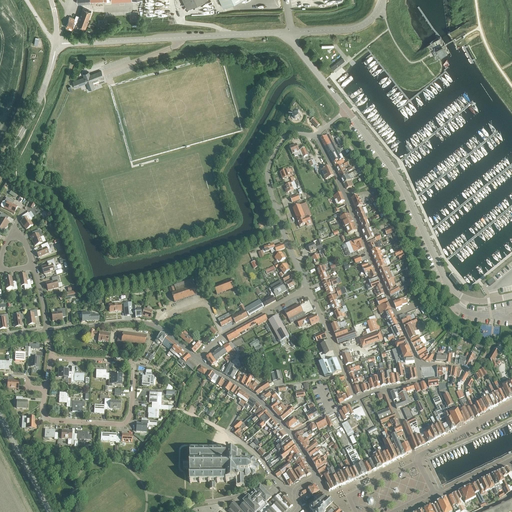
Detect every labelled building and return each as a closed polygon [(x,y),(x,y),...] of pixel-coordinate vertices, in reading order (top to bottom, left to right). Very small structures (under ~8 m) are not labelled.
[(241,0),(220,0),(224,8),(241,0)] [(76,19),(75,24),(77,25),(76,25),(85,28),(89,19),(88,19),(91,11),(83,8),(78,20),(76,19)] [(75,24),(76,19),(69,16),(66,27),(72,29),(72,27),(73,28),(75,24)] [(442,54),(445,52),(443,49),(440,51),(439,50),(434,53),(435,55),(437,58),(442,55),(442,54)] [(338,62),(332,67),(335,71),(340,67),(342,66),(345,63),(346,62),(343,58),(338,62),(338,61),(337,62),(338,62)] [(92,81),(103,77),(101,71),(90,75),(89,72),(83,74),(84,77),(72,82),(74,87),(86,83),(89,90),(94,88),(92,81)] [(310,121),(316,128),(320,125),(314,118),(310,121)] [(324,137),(320,139),(325,147),(329,155),(335,152),(337,151),(328,135),(325,137),(324,137)] [(305,149),(299,151),(297,145),(290,148),(293,155),(294,154),(295,157),(301,155),(302,157),(303,156),(304,158),(308,157),(305,149)] [(335,152),(329,155),(331,159),(333,163),(339,160),(342,159),(343,158),(341,154),(339,155),(337,151),(335,152)] [(335,167),(344,163),(342,159),(339,160),(333,163),(335,167)] [(339,174),(345,170),(344,168),(349,165),(347,162),(344,163),(335,167),(339,174)] [(321,170),(326,180),(333,176),(328,167),(321,170)] [(289,176),(288,176),(288,175),(289,174),(288,170),(280,173),(282,180),(289,177),(290,177),(289,176)] [(345,170),(339,174),(341,179),(348,175),(345,170)] [(354,179),(353,176),(357,173),(355,171),(348,175),(341,179),(344,184),(354,179)] [(351,181),(344,184),(347,189),(353,186),(351,181)] [(294,182),(285,186),(288,193),(297,189),(294,182)] [(333,196),(337,205),(345,201),(341,193),(333,196)] [(359,196),(351,199),(355,209),(355,210),(363,206),(359,196)] [(4,209),(14,214),(17,207),(12,205),(14,202),(6,198),(4,202),(2,203),(1,206),(1,208),(4,209)] [(305,219),(311,217),(306,204),(300,206),(299,203),(293,205),(294,208),(293,209),(298,222),(305,219)] [(365,208),(356,211),(358,217),(365,214),(368,213),(365,208)] [(6,226),(7,226),(9,223),(6,221),(8,218),(1,213),(0,215),(0,230),(3,232),(6,226)] [(26,230),(33,226),(30,221),(32,219),(28,213),(21,218),(22,220),(20,222),(22,225),(23,225),(26,230)] [(346,228),(355,225),(352,219),(350,214),(341,218),(340,219),(344,229),(346,228)] [(361,223),(367,220),(365,214),(358,217),(361,223)] [(305,219),(298,222),(300,227),(306,224),(307,226),(312,224),(309,218),(311,217),(305,219)] [(367,220),(361,223),(363,229),(370,226),(367,220)] [(355,225),(346,228),(348,234),(357,231),(355,225)] [(367,242),(374,239),(370,228),(362,232),(366,242),(367,242)] [(385,232),(388,236),(395,232),(392,228),(385,232)] [(35,247),(42,243),(40,238),(42,237),(39,230),(32,233),(33,236),(30,237),(32,241),(35,247)] [(367,242),(368,245),(381,239),(379,235),(375,237),(375,238),(374,239),(367,242)] [(345,244),(350,254),(357,252),(365,249),(360,238),(345,244)] [(319,252),(324,250),(320,240),(317,241),(318,245),(315,247),(314,244),(308,246),(310,252),(318,249),(319,252)] [(36,252),(38,258),(48,254),(47,251),(50,250),(47,243),(41,246),(42,249),(36,252)] [(371,252),(379,249),(377,243),(368,246),(371,252)] [(283,244),(275,248),(273,244),(264,248),(264,249),(262,250),(263,251),(258,253),(260,259),(265,257),(263,253),(270,251),(271,254),(285,249),(283,244)] [(324,250),(319,252),(322,261),(328,259),(324,250)] [(275,258),(274,259),(276,262),(277,264),(279,263),(280,262),(280,263),(286,259),(281,253),(275,258)] [(312,258),(315,265),(321,263),(318,256),(312,258)] [(385,261),(377,265),(379,269),(387,266),(385,262),(389,261),(388,258),(384,260),(385,261)] [(41,267),(44,275),(54,271),(57,270),(57,269),(57,267),(55,267),(53,260),(47,262),(48,265),(41,267)] [(280,269),(284,274),(290,270),(288,268),(289,267),(287,264),(280,269)] [(319,275),(325,273),(324,270),(326,269),(325,266),(317,269),(319,275)] [(366,275),(374,271),(372,266),(369,267),(363,269),(366,275)] [(366,275),(364,275),(365,278),(369,277),(370,280),(377,277),(374,271),(366,275)] [(384,282),(392,278),(390,272),(381,275),(384,282)] [(325,273),(319,275),(322,282),(330,278),(328,275),(327,276),(325,273)] [(30,280),(26,281),(25,274),(19,276),(21,286),(24,286),(24,290),(31,288),(30,280)] [(449,277),(459,290),(463,287),(453,274),(449,277)] [(16,282),(12,282),(11,277),(4,278),(6,289),(11,288),(12,291),(17,290),(16,282)] [(46,284),(48,291),(58,288),(57,284),(60,283),(58,277),(51,279),(52,282),(46,284)] [(387,288),(395,284),(392,278),(384,282),(387,288)] [(172,294),(175,303),(198,295),(194,283),(193,279),(174,285),(177,293),(172,294)] [(234,280),(231,281),(231,279),(214,286),(217,295),(237,288),(234,280)] [(331,280),(323,284),(325,290),(331,287),(330,285),(332,284),(333,286),(337,284),(335,279),(331,280)] [(289,289),(295,286),(291,280),(285,284),(286,285),(287,284),(289,289)] [(270,287),(272,290),(275,296),(286,291),(283,284),(281,281),(275,285),(270,287)] [(379,281),(370,284),(372,289),(380,286),(379,281)] [(395,284),(387,288),(389,293),(398,288),(397,289),(395,284)] [(374,289),(377,297),(384,294),(381,286),(374,289)] [(331,287),(325,290),(328,296),(336,293),(334,289),(332,290),(331,287)] [(398,288),(389,293),(390,297),(398,293),(406,289),(406,288),(404,288),(401,289),(400,290),(398,288)] [(274,297),(270,289),(267,291),(269,294),(268,297),(264,299),(261,300),(265,307),(268,306),(276,301),(273,297),(274,296),(274,297)] [(280,300),(289,295),(287,291),(278,296),(280,300)] [(331,304),(337,302),(336,299),(338,298),(336,295),(329,298),(331,304)] [(302,299),(304,305),(312,302),(309,296),(302,299)] [(380,306),(388,302),(385,296),(377,299),(380,306)] [(393,303),(396,309),(402,307),(402,306),(407,304),(405,298),(393,303)] [(220,302),(222,307),(230,304),(228,299),(220,302)] [(245,309),(247,313),(249,317),(264,308),(260,300),(245,309)] [(337,302),(331,304),(334,310),(341,307),(340,304),(338,304),(337,302)] [(388,302),(380,306),(378,307),(381,315),(391,310),(388,302)] [(109,305),(109,313),(121,312),(121,304),(109,305)] [(124,304),(125,316),(132,316),(131,304),(124,304)] [(245,309),(243,305),(240,307),(242,311),(232,317),(236,324),(248,317),(246,313),(247,313),(245,309)] [(288,318),(291,324),(305,316),(299,305),(285,312),(285,313),(281,315),(284,320),(288,318)] [(136,307),(132,307),(133,313),(135,313),(135,318),(140,317),(141,317),(141,310),(141,309),(136,310),(136,307)] [(143,310),(141,317),(145,318),(146,318),(150,319),(152,312),(149,311),(150,308),(147,307),(146,310),(143,310)] [(340,311),(335,313),(338,320),(343,318),(342,318),(345,317),(343,313),(347,312),(345,307),(342,308),(343,310),(340,311)] [(58,322),(62,321),(62,318),(66,318),(65,309),(57,310),(57,313),(51,313),(52,322),(58,321),(58,322)] [(26,315),(28,326),(35,324),(34,318),(37,317),(36,310),(30,311),(30,314),(26,315)] [(389,328),(398,325),(392,311),(385,314),(386,317),(384,318),(386,321),(389,319),(391,323),(387,324),(389,328)] [(13,317),(15,328),(21,327),(20,320),(24,319),(22,312),(16,313),(16,316),(13,317)] [(81,315),(79,315),(79,319),(82,319),(82,322),(99,321),(98,315),(94,315),(94,313),(89,313),(81,314),(81,315)] [(258,324),(257,324),(258,326),(268,320),(265,314),(255,320),(258,324)] [(403,324),(412,320),(410,317),(410,316),(409,314),(405,316),(404,315),(399,317),(401,321),(403,324)] [(0,318),(0,329),(6,329),(5,322),(9,322),(8,315),(1,316),(1,318),(0,318)] [(219,320),(222,327),(233,321),(230,315),(219,320)] [(269,321),(281,342),(289,337),(278,316),(269,321)] [(311,326),(320,322),(317,316),(307,320),(306,317),(296,321),(299,327),(310,323),(311,326)] [(255,320),(255,319),(246,325),(248,329),(257,324),(258,324),(255,320)] [(359,341),(362,348),(383,341),(379,330),(380,329),(377,319),(367,323),(369,330),(366,331),(367,334),(362,336),(363,339),(359,341)] [(406,330),(416,325),(418,324),(416,319),(404,326),(406,330)] [(344,327),(341,328),(339,323),(331,326),(338,344),(357,337),(355,331),(348,334),(347,330),(345,330),(344,327)] [(245,331),(248,329),(246,325),(236,330),(239,335),(241,333),(242,335),(246,333),(245,331)] [(412,343),(420,339),(419,337),(421,335),(419,331),(416,325),(406,330),(412,343)] [(389,342),(403,336),(398,326),(391,329),(393,335),(387,338),(386,336),(385,337),(383,338),(385,343),(389,342)] [(98,342),(108,343),(109,334),(100,333),(100,332),(95,332),(95,330),(89,330),(88,338),(93,339),(94,337),(99,337),(98,342)] [(240,336),(239,335),(236,330),(226,336),(229,342),(240,336)] [(117,342),(145,346),(147,336),(119,332),(117,342)] [(181,338),(190,345),(194,341),(187,335),(188,334),(185,332),(181,338)] [(316,340),(317,342),(327,338),(325,333),(313,338),(314,341),(316,340)] [(162,344),(166,337),(162,334),(156,342),(161,346),(162,344)] [(174,358),(182,349),(177,345),(166,337),(162,344),(171,351),(170,352),(169,354),(174,358)] [(420,339),(412,343),(414,348),(423,343),(423,345),(427,343),(423,337),(420,339)] [(395,345),(406,341),(404,338),(395,341),(395,340),(392,341),(393,346),(395,345)] [(414,348),(416,352),(425,347),(428,345),(429,344),(432,346),(436,342),(433,340),(428,343),(427,343),(423,345),(423,343),(414,348)] [(397,365),(401,364),(415,363),(414,360),(408,345),(406,341),(395,345),(397,349),(395,350),(393,350),(396,361),(397,365)] [(323,357),(324,361),(334,356),(333,353),(333,352),(329,342),(321,346),(326,355),(323,357)] [(28,351),(28,357),(31,357),(30,367),(38,368),(39,358),(31,357),(32,350),(39,350),(39,344),(38,343),(36,343),(36,345),(30,344),(29,344),(28,351)] [(190,349),(194,353),(201,347),(196,343),(190,349)] [(212,355),(216,361),(232,350),(236,356),(239,354),(231,343),(228,345),(227,344),(212,355)] [(15,352),(15,360),(25,361),(25,357),(28,357),(28,351),(29,344),(25,344),(25,345),(25,347),(25,351),(25,353),(15,352)] [(419,356),(427,351),(425,347),(416,352),(419,356)] [(421,360),(429,355),(428,353),(431,350),(429,348),(427,351),(419,356),(421,360)] [(182,359),(187,354),(182,349),(174,358),(178,362),(177,364),(178,364),(182,359)] [(489,357),(492,363),(499,353),(494,349),(489,357)] [(431,355),(430,356),(425,362),(430,363),(435,356),(436,352),(434,351),(431,355)] [(447,362),(447,363),(450,364),(455,364),(456,360),(451,360),(452,351),(448,351),(448,353),(447,362)] [(447,362),(448,353),(446,353),(446,355),(437,355),(437,361),(447,362)] [(455,364),(459,365),(464,366),(470,355),(467,353),(465,358),(460,356),(456,356),(456,360),(455,364)] [(186,365),(192,358),(187,354),(182,359),(178,364),(184,369),(186,366),(186,365)] [(470,355),(464,366),(464,367),(469,368),(475,356),(470,354),(470,355)] [(217,363),(216,361),(212,355),(211,355),(206,359),(211,367),(217,363)] [(186,365),(194,372),(200,366),(192,358),(186,365)] [(333,376),(342,372),(337,359),(328,363),(328,362),(319,363),(325,378),(333,376)] [(9,366),(12,366),(12,360),(9,360),(9,362),(0,361),(0,369),(8,370),(9,366)] [(229,364),(223,373),(228,376),(233,379),(239,369),(234,366),(234,367),(229,364)] [(349,375),(356,372),(360,371),(358,365),(352,368),(351,366),(346,367),(349,375)] [(200,366),(196,373),(201,376),(204,377),(208,370),(200,366)] [(408,366),(406,366),(406,369),(408,368),(410,380),(414,379),(412,367),(408,367),(408,366)] [(71,379),(71,373),(68,373),(68,370),(58,369),(58,377),(68,378),(68,385),(71,385),(71,379)] [(108,381),(109,374),(106,374),(106,371),(96,371),(96,379),(106,379),(106,380),(108,381)] [(217,380),(219,377),(210,371),(206,377),(209,379),(209,380),(211,382),(213,380),(218,383),(219,381),(217,380)] [(279,372),(271,374),(273,382),(276,381),(280,380),(279,372)] [(71,379),(71,383),(74,383),(74,382),(84,382),(84,374),(74,374),(74,373),(71,373),(71,379)] [(154,377),(151,377),(151,374),(146,373),(145,373),(145,376),(142,376),(141,386),(149,387),(150,386),(153,386),(154,377)] [(458,384),(457,386),(458,386),(458,387),(457,391),(460,390),(460,387),(459,387),(460,385),(462,386),(463,383),(468,375),(465,373),(460,381),(459,384),(458,384)] [(109,374),(108,381),(109,381),(108,387),(111,387),(112,383),(121,384),(122,376),(112,375),(112,374),(109,374)] [(244,386),(249,376),(249,375),(248,377),(243,374),(239,383),(244,386)] [(248,388),(255,377),(252,375),(251,377),(249,376),(244,386),(248,388)] [(223,389),(227,382),(219,377),(217,380),(219,381),(218,383),(217,385),(223,389)] [(248,388),(254,392),(256,389),(257,387),(258,385),(253,382),(256,378),(255,377),(248,388)] [(353,385),(358,384),(360,383),(361,385),(363,384),(361,377),(358,378),(351,380),(353,385)] [(378,377),(372,378),(373,381),(375,389),(381,387),(380,383),(379,383),(378,377)] [(17,391),(21,391),(21,385),(18,384),(18,382),(13,381),(14,378),(7,378),(6,381),(8,381),(7,389),(18,390),(17,391)] [(439,386),(438,381),(438,379),(433,380),(429,380),(430,388),(439,386)] [(511,398),(511,381),(507,384),(508,384),(503,387),(506,393),(509,400),(511,398)] [(229,393),(234,386),(227,382),(223,389),(229,393)] [(496,382),(494,383),(498,390),(499,391),(497,392),(503,403),(506,401),(502,393),(500,389),(496,382)] [(267,383),(260,387),(263,391),(269,387),(267,383)] [(346,383),(341,384),(343,389),(344,390),(345,393),(348,400),(351,398),(353,398),(352,396),(350,391),(348,388),(346,383)] [(256,389),(254,392),(258,395),(263,391),(260,387),(258,385),(257,387),(256,389)] [(499,405),(503,403),(497,392),(495,393),(494,392),(491,385),(489,386),(490,387),(494,395),(499,405)] [(237,397),(242,391),(237,389),(234,386),(229,393),(228,395),(235,400),(237,397)] [(486,389),(483,390),(485,393),(493,409),(496,407),(497,407),(499,405),(494,395),(490,387),(489,386),(489,387),(487,388),(491,395),(489,396),(486,389)] [(503,387),(500,389),(502,393),(506,401),(509,400),(506,393),(503,387)] [(398,395),(401,394),(400,390),(398,390),(391,393),(394,401),(397,400),(397,402),(399,402),(399,403),(400,403),(398,395)] [(244,408),(245,407),(251,398),(242,391),(237,397),(235,400),(237,397),(240,399),(237,403),(244,408)] [(265,402),(271,397),(272,396),(268,392),(267,393),(261,397),(265,402)] [(69,408),(70,398),(67,398),(67,394),(59,393),(59,403),(67,404),(67,408),(69,408)] [(157,406),(161,406),(161,398),(157,397),(158,393),(149,393),(149,403),(152,403),(152,406),(157,406)] [(411,404),(407,393),(406,393),(403,394),(401,394),(398,395),(400,400),(402,399),(403,402),(400,403),(399,403),(395,405),(397,409),(411,404)] [(488,411),(493,409),(485,393),(480,396),(483,400),(488,411)] [(274,411),(283,404),(275,394),(272,396),(271,397),(273,399),(272,399),(271,400),(271,402),(272,403),(272,404),(269,407),(274,411)] [(464,424),(460,414),(455,405),(454,406),(455,407),(454,408),(453,405),(448,394),(443,396),(446,402),(444,403),(447,408),(449,412),(457,428),(464,424)] [(16,408),(26,409),(27,401),(22,401),(22,398),(16,397),(16,401),(17,401),(16,408)] [(247,404),(245,407),(247,409),(249,406),(253,409),(254,408),(258,403),(251,398),(247,404)] [(107,410),(108,400),(104,400),(104,406),(94,405),(94,414),(104,414),(104,410),(107,410)] [(108,400),(107,410),(110,411),(110,409),(120,410),(120,402),(111,401),(111,400),(108,400)] [(471,420),(464,405),(463,403),(462,400),(460,401),(463,407),(464,408),(461,410),(467,422),(471,420)] [(481,415),(476,406),(473,407),(472,404),(470,400),(469,401),(470,404),(476,417),(481,415)] [(484,413),(488,411),(483,400),(479,403),(484,413)] [(70,402),(69,408),(72,408),(72,412),(82,413),(82,407),(84,408),(84,403),(70,402)] [(256,410),(253,412),(254,413),(255,413),(256,413),(262,407),(258,403),(254,408),(256,410)] [(481,415),(484,413),(479,403),(475,405),(476,406),(481,415)] [(280,418),(292,408),(290,406),(289,407),(287,406),(285,407),(283,404),(274,411),(280,418)] [(314,404),(308,407),(311,412),(315,419),(320,416),(319,415),(316,410),(316,409),(314,405),(314,404)] [(452,431),(457,428),(449,412),(447,408),(440,411),(437,404),(436,405),(438,410),(437,411),(437,412),(436,412),(440,420),(446,418),(447,419),(446,419),(448,422),(452,431)] [(464,405),(471,420),(474,419),(473,418),(474,417),(470,407),(468,408),(466,404),(464,405)] [(173,407),(161,406),(157,406),(152,406),(151,409),(149,409),(148,419),(156,419),(157,410),(170,411),(173,407)] [(355,415),(353,412),(350,406),(342,410),(342,411),(340,412),(344,420),(347,419),(345,417),(348,415),(351,420),(348,422),(342,425),(347,435),(353,432),(352,430),(359,426),(357,422),(354,415),(355,415)] [(258,417),(265,410),(262,407),(256,413),(255,413),(254,413),(255,414),(258,417)] [(292,408),(280,418),(283,421),(295,412),(293,409),(292,408)] [(354,415),(357,422),(366,418),(362,408),(353,412),(355,415),(354,415)] [(380,421),(395,414),(392,408),(388,409),(377,414),(380,421)] [(262,418),(268,413),(265,410),(258,417),(253,421),(254,422),(258,418),(260,420),(261,419),(262,418)] [(436,411),(434,413),(436,418),(439,424),(437,425),(442,436),(446,434),(442,427),(441,424),(442,423),(440,420),(436,412),(436,411)] [(310,421),(315,419),(311,412),(308,413),(306,414),(310,421)] [(271,420),(273,419),(268,413),(262,418),(261,419),(263,421),(259,425),(262,428),(267,424),(271,421),(272,420),(271,420)] [(395,414),(380,421),(381,425),(396,418),(395,414)] [(329,418),(333,425),(335,430),(338,428),(332,416),(329,418)] [(22,417),(22,425),(26,425),(26,429),(36,429),(36,421),(32,421),(32,418),(25,417),(22,417)] [(442,436),(437,425),(433,417),(431,418),(435,426),(433,427),(439,438),(442,436)] [(286,424),(290,430),(294,431),(302,426),(302,424),(299,420),(297,422),(293,418),(286,424)] [(267,424),(273,430),(278,425),(273,419),(271,420),(272,420),(271,421),(267,424)] [(315,423),(319,430),(328,426),(325,419),(315,423)] [(395,425),(399,423),(397,419),(390,422),(392,427),(393,427),(393,426),(395,425)] [(157,422),(148,422),(141,421),(141,424),(137,424),(136,432),(146,433),(147,426),(156,426),(157,422)] [(233,427),(236,430),(242,424),(239,421),(233,427)] [(446,434),(452,431),(448,422),(443,425),(444,426),(442,427),(446,434)] [(396,435),(401,432),(403,432),(399,423),(395,425),(396,429),(394,430),(396,435)] [(275,436),(282,429),(279,426),(273,432),(272,432),(275,436)] [(428,433),(427,433),(424,434),(422,435),(418,427),(415,428),(422,447),(429,444),(433,442),(428,433)] [(439,438),(433,427),(427,430),(427,429),(425,430),(427,433),(428,433),(433,442),(434,441),(439,438)] [(415,450),(422,447),(415,428),(412,430),(412,431),(408,433),(415,450)] [(282,429),(275,436),(279,440),(276,443),(277,444),(288,436),(283,430),(282,429)] [(54,440),(57,440),(58,434),(55,434),(55,431),(45,430),(45,438),(54,439),(54,440)] [(74,441),(74,435),(72,435),(72,432),(62,431),(61,439),(71,440),(71,445),(74,445),(74,441)] [(298,440),(305,435),(302,431),(295,435),(298,440)] [(74,435),(74,441),(77,441),(77,440),(91,441),(91,436),(87,435),(87,433),(78,432),(77,435),(74,435)] [(398,459),(390,443),(388,439),(385,433),(382,434),(385,440),(383,441),(387,449),(393,462),(398,459)] [(119,444),(119,438),(116,437),(116,435),(101,434),(100,442),(116,443),(115,444),(119,444)] [(144,442),(135,434),(133,435),(143,443),(144,442)] [(305,435),(298,440),(300,444),(309,437),(311,435),(310,434),(308,435),(307,434),(305,435)] [(309,437),(300,444),(303,447),(309,443),(307,441),(313,437),(314,436),(313,434),(311,435),(309,437)] [(119,438),(119,444),(122,444),(122,443),(132,444),(132,435),(122,435),(122,438),(119,438)] [(405,456),(400,444),(397,438),(396,435),(392,437),(396,445),(401,458),(405,456)] [(289,438),(276,448),(279,452),(282,449),(292,442),(289,438)] [(306,451),(317,442),(318,441),(316,439),(310,444),(309,443),(303,447),(306,451)] [(282,449),(279,452),(282,456),(295,446),(292,442),(282,449)] [(317,442),(306,451),(308,454),(320,446),(317,442)] [(401,458),(396,445),(393,446),(392,442),(390,443),(398,459),(401,458)] [(400,444),(405,456),(412,452),(408,444),(405,445),(404,443),(400,444)] [(311,458),(324,449),(324,448),(327,446),(326,444),(323,446),(322,444),(320,446),(308,454),(311,458)] [(283,460),(290,454),(297,449),(295,446),(282,456),(281,457),(283,460)] [(390,463),(385,453),(383,454),(380,448),(378,449),(379,452),(386,465),(390,463)] [(258,452),(263,457),(266,454),(261,449),(258,452)] [(292,461),(300,454),(297,449),(290,454),(291,456),(288,459),(289,460),(287,462),(288,463),(291,462),(291,461),(292,462),(292,461)] [(327,456),(329,456),(324,449),(311,458),(313,461),(312,461),(313,463),(325,456),(325,457),(327,456)] [(390,463),(393,462),(387,449),(384,450),(385,453),(390,463)] [(200,451),(192,451),(192,450),(191,450),(191,451),(190,451),(190,452),(191,452),(191,460),(190,460),(190,461),(191,461),(191,464),(188,464),(188,463),(188,464),(185,464),(185,463),(184,463),(184,470),(185,470),(187,470),(188,470),(189,470),(189,472),(191,472),(191,473),(190,473),(190,474),(191,474),(191,481),(190,481),(190,482),(191,482),(191,483),(192,483),(192,482),(200,482),(200,483),(201,483),(201,482),(209,482),(209,484),(210,484),(210,482),(211,482),(211,486),(210,486),(211,486),(211,490),(210,490),(216,490),(215,490),(215,486),(216,486),(215,486),(215,482),(217,482),(217,483),(218,483),(218,482),(226,482),(226,483),(227,483),(227,482),(236,482),(236,487),(235,487),(236,487),(236,489),(237,489),(238,488),(239,488),(239,487),(244,487),(244,488),(245,488),(245,487),(245,479),(247,479),(248,477),(248,476),(252,476),(252,477),(254,477),(256,475),(256,474),(255,473),(257,470),(258,470),(259,469),(259,466),(258,465),(257,465),(256,462),(256,460),(254,458),(253,458),(252,459),(249,458),(249,457),(248,456),(245,455),(245,456),(242,456),(242,453),(238,452),(238,451),(238,452),(229,451),(229,450),(228,450),(228,451),(219,451),(219,450),(218,450),(218,451),(210,451),(210,450),(209,450),(209,451),(201,451),(201,450),(200,450),(200,451)] [(368,474),(361,461),(355,450),(353,451),(355,455),(349,457),(354,466),(360,478),(368,474)] [(383,467),(386,465),(379,452),(376,453),(377,456),(383,467)] [(296,463),(302,457),(300,454),(292,461),(292,462),(291,461),(291,462),(292,463),(295,461),(296,463)] [(383,467),(377,456),(373,458),(371,454),(369,455),(372,460),(373,462),(377,470),(383,467)] [(323,458),(325,457),(325,456),(313,463),(316,468),(326,463),(325,460),(323,458)] [(373,462),(372,460),(370,461),(368,456),(366,457),(370,465),(369,465),(370,465),(373,472),(377,470),(373,462)] [(300,466),(305,462),(302,457),(296,463),(298,466),(300,466)] [(373,472),(370,465),(368,466),(367,462),(364,463),(363,460),(361,461),(368,474),(373,472)] [(357,480),(349,464),(347,461),(345,462),(347,466),(349,470),(348,470),(353,481),(357,480)] [(301,468),(307,476),(307,477),(311,475),(307,467),(308,466),(305,462),(300,466),(301,468)] [(317,471),(325,466),(327,465),(326,463),(316,468),(317,471)] [(360,478),(354,466),(352,467),(351,464),(350,464),(349,463),(349,464),(357,480),(360,478)] [(353,481),(348,470),(347,470),(345,471),(342,464),(339,465),(341,470),(347,484),(353,481)] [(320,475),(327,470),(325,466),(317,471),(320,475)] [(299,481),(307,476),(301,468),(294,473),(299,481)] [(341,486),(334,472),(333,468),(327,471),(329,474),(336,489),(341,486)] [(500,472),(503,478),(508,475),(510,478),(511,478),(511,479),(511,473),(508,468),(500,472)] [(299,481),(294,473),(292,470),(287,473),(294,484),(294,485),(300,482),(299,481)] [(329,474),(327,471),(327,470),(320,475),(322,478),(325,477),(329,474)] [(344,485),(347,484),(341,470),(338,471),(344,485)] [(344,485),(338,471),(337,471),(334,472),(341,486),(344,485)] [(505,481),(503,478),(500,472),(495,474),(499,483),(502,482),(505,488),(504,488),(506,494),(510,492),(507,484),(505,481)] [(294,484),(287,473),(283,476),(286,480),(290,486),(294,484)] [(329,492),(336,489),(329,474),(325,477),(328,483),(325,485),(329,492)] [(500,486),(499,483),(495,474),(490,477),(495,488),(497,493),(502,490),(500,486)] [(500,499),(498,496),(497,493),(495,488),(490,477),(484,480),(485,482),(486,483),(488,489),(489,491),(493,489),(498,500),(500,499)] [(485,482),(484,480),(484,479),(480,481),(480,482),(475,484),(479,491),(481,496),(487,493),(486,492),(489,491),(488,489),(486,483),(485,482)] [(486,506),(481,496),(479,491),(475,484),(470,486),(474,494),(476,493),(482,504),(480,505),(481,508),(486,506)] [(228,511),(227,511),(228,511),(285,511),(288,510),(289,509),(282,499),(278,495),(268,505),(266,503),(271,498),(261,486),(260,485),(254,491),(249,496),(248,496),(248,497),(247,497),(243,501),(244,502),(239,507),(235,503),(234,502),(229,507),(230,509),(228,511)] [(307,489),(302,492),(303,495),(309,491),(312,496),(313,495),(319,491),(315,485),(308,489),(307,489)] [(476,498),(474,494),(470,486),(459,492),(456,493),(460,500),(463,499),(464,502),(465,502),(465,503),(476,498)] [(313,495),(317,501),(324,497),(319,491),(313,495)] [(462,504),(460,500),(456,493),(452,495),(457,505),(458,506),(462,504)] [(455,506),(457,505),(452,495),(448,497),(453,508),(455,507),(455,506)] [(285,496),(282,499),(289,509),(293,506),(285,496)] [(312,511),(314,511),(328,500),(324,496),(324,497),(317,501),(309,508),(312,511)] [(511,511),(511,496),(511,497),(511,499),(509,501),(504,504),(503,503),(502,504),(501,505),(492,509),(491,509),(490,509),(489,510),(485,511),(511,511)] [(438,502),(441,511),(452,511),(446,498),(438,502)] [(333,504),(333,505),(333,504),(328,500),(314,511),(325,511),(333,504)] [(441,511),(438,502),(430,506),(433,511),(441,511)]
